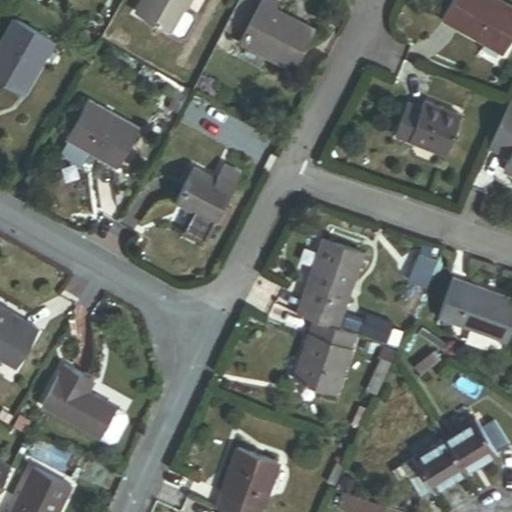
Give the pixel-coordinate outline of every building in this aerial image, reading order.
[(144,0),(138,13),(180,37),(187,36),(196,18),(194,11),(183,5),(185,0),(144,0)] [(261,0),(240,42),(293,70),(314,30),(299,21),(297,24),(274,12),(279,1),(276,0),(261,0)] [(452,0),(442,19),(502,53),(511,35),(511,10),(493,0),(452,0)] [(53,40),(16,19),(0,47),(0,82),(22,95),(53,40)] [(87,101),(58,153),(80,165),(89,150),(117,166),(137,129),(87,101)] [(407,104),(394,135),(444,156),(460,116),(423,101),(420,109),(407,104)] [(511,114),(506,112),(489,149),(508,157),(502,171),(511,175),(511,114)] [(215,221),(240,171),(228,165),(219,183),(192,169),(175,201),(197,212),(189,228),(206,237),(214,221),(215,221)] [(315,321),(336,328),(362,254),(321,240),(295,314),(315,321)] [(511,293),(456,273),(441,314),(509,339),(511,329),(511,293)] [(38,328),(0,306),(0,359),(15,368),(38,328)] [(388,338),(392,319),(363,314),(360,332),(388,338)] [(336,328),(315,321),(294,380),(333,394),(354,334),(336,328)] [(394,353),(382,348),(379,355),(391,360),(394,353)] [(431,351),(414,366),(421,374),(438,359),(431,351)] [(41,406),(111,442),(117,440),(128,419),(126,413),(86,392),(92,380),(63,365),(41,406)] [(464,472),(508,444),(493,421),(481,429),(475,419),(443,439),(464,472)] [(421,499),(464,472),(443,439),(393,470),(398,479),(406,475),(421,499)] [(237,448),(216,508),(223,511),(226,511),(259,511),(277,462),(237,448)] [(0,487),(9,469),(0,464),(0,487)] [(56,511),(70,485),(34,467),(11,511),(56,511)] [(383,511),(386,506),(335,489),(327,504),(348,511),(383,511)]
